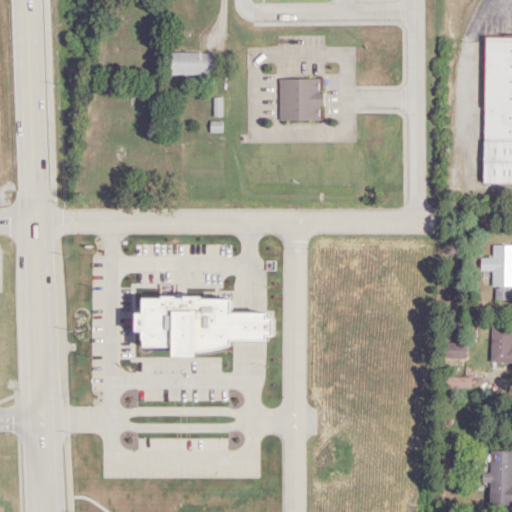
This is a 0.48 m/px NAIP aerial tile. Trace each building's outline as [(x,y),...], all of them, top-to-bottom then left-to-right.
[(41,0),(19,0),(10,0),(11,76),(43,76),(41,0)] [(482,185),(511,184),(511,37),(484,37),(482,185)] [(214,76),(214,53),(166,53),(166,76),(214,76)] [(279,120),(321,120),(321,80),(279,80),(279,120)] [(480,259),(480,272),(491,272),(492,287),(511,287),(511,245),(492,246),(492,259),(480,259)] [(511,347),(511,348),(511,326),(491,326),(491,363),(511,363),(511,347)] [(465,358),(465,343),(445,343),(445,358),(465,358)] [(471,378),(447,378),(447,387),(471,387),(471,378)] [(489,478),(489,505),(511,505),(511,451),(490,451),(490,478),(489,478)]
